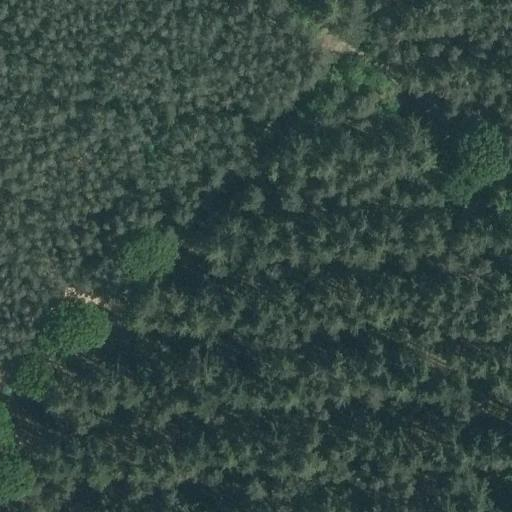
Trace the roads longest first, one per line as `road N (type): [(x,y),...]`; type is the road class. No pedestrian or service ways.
road 1 (track): [(0,414),(372,0)]
road 2 (track): [(289,0),(511,194)]
